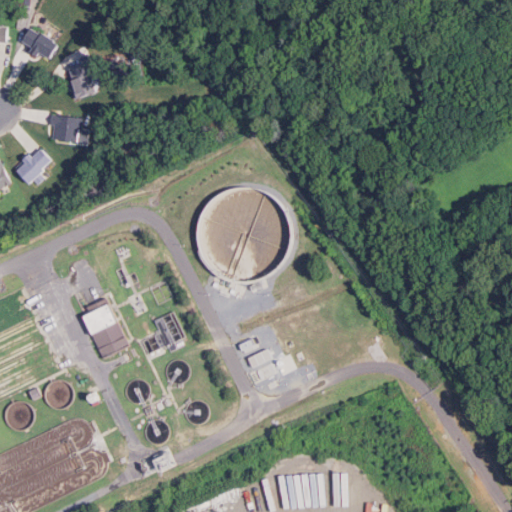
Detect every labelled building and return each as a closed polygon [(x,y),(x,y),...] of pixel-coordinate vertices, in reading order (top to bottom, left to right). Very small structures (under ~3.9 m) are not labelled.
[(10,25),(0,25),(0,43),(10,43),(10,25)] [(24,41),(51,59),(62,44),(34,26),(24,41)] [(68,69),(79,98),(100,91),(89,61),(68,69)] [(80,140),(80,116),(54,116),(54,140),(80,140)] [(19,170),(33,183),(55,160),(42,146),(19,170)] [(0,191),(15,184),(1,159),(0,159),(0,191)] [(107,354),(88,314),(95,311),(92,305),(110,297),(132,342),(107,354)] [(184,336),(172,309),(152,318),(160,335),(153,338),(152,336),(146,339),(151,350),(170,341),(170,343),(184,336)] [(249,367),(269,358),(264,347),(244,356),(249,367)]
